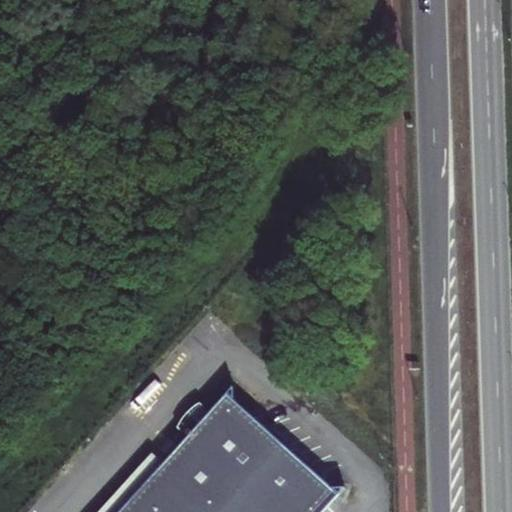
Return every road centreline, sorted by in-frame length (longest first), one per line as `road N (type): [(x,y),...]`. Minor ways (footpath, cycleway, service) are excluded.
road 1 (primary): [(501,511),(484,0)]
road 2 (primary): [(431,0),(441,511)]
